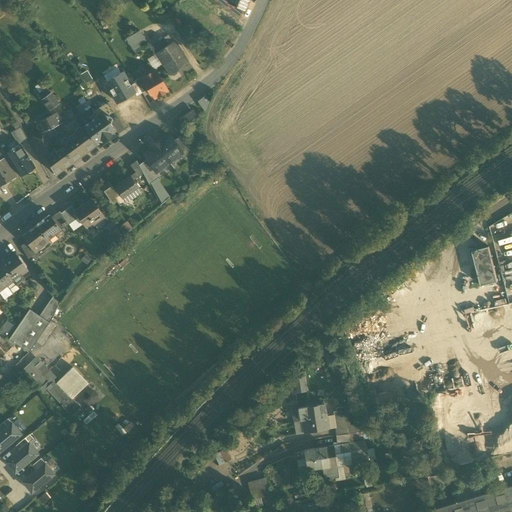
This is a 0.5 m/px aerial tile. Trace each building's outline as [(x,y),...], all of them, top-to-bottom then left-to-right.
[(231,10),(233,5),(228,2),(228,0),(221,0),(220,2),(231,10)] [(244,10),(248,0),(228,0),(228,2),(233,5),(243,10),(244,10)] [(231,10),(240,17),(243,10),(233,5),(231,10)] [(110,12),(99,16),(102,26),(113,23),(110,12)] [(222,14),(208,30),(220,41),(235,24),(222,14)] [(126,39),(134,51),(147,43),(139,30),(126,39)] [(168,35),(164,38),(168,45),(173,42),(168,35)] [(163,65),(171,76),(188,62),(175,41),(173,42),(168,45),(164,38),(151,47),(155,54),(162,64),(163,65)] [(154,70),(162,64),(155,54),(147,60),(154,70)] [(107,82),(121,73),(118,67),(103,76),(107,82)] [(148,89),(154,99),(158,97),(159,97),(159,96),(164,93),(164,94),(165,93),(168,91),(156,70),(154,71),(153,71),(152,71),(153,72),(144,77),(144,76),(143,77),(143,78),(141,79),(140,79),(147,90),(148,89)] [(107,82),(105,83),(117,103),(134,93),(130,86),(122,72),(121,73),(107,82)] [(135,83),(142,93),(147,90),(140,79),(141,79),(140,77),(134,81),(135,83)] [(42,82),(35,87),(39,94),(46,88),(42,82)] [(142,93),(135,83),(130,86),(134,93),(137,97),(142,94),(142,93)] [(38,94),(42,99),(51,92),(47,88),(46,88),(39,94),(38,94)] [(41,100),(49,110),(59,103),(51,92),(42,99),(41,100)] [(206,95),(197,102),(205,113),(211,101),(206,95)] [(90,118),(91,120),(95,118),(102,120),(103,115),(108,117),(109,115),(114,112),(109,102),(93,111),(91,117),(90,118)] [(70,109),(66,111),(70,118),(74,116),(70,109)] [(57,114),(61,123),(70,118),(66,111),(65,110),(57,114)] [(193,110),(178,120),(183,127),(198,116),(193,110)] [(36,122),(41,132),(52,127),(61,123),(57,114),(56,113),(51,115),(50,112),(41,117),(42,120),(36,122)] [(91,120),(102,123),(103,119),(107,120),(108,117),(103,115),(102,120),(95,118),(91,120)] [(112,118),(108,117),(107,120),(103,119),(102,123),(113,128),(110,123),(112,118)] [(83,127),(96,145),(102,140),(111,134),(116,131),(113,128),(102,123),(91,120),(83,127)] [(56,175),(72,162),(63,149),(57,154),(49,140),(50,140),(49,138),(54,135),(56,133),(52,127),(41,132),(32,136),(56,175)] [(64,148),(63,149),(72,162),(96,145),(83,127),(61,143),(64,148)] [(11,133),(18,145),(20,144),(27,140),(20,128),(11,133)] [(0,131),(0,146),(5,154),(8,152),(3,143),(7,141),(1,131),(0,131)] [(174,141),(182,152),(188,148),(180,136),(174,141)] [(164,138),(156,144),(170,163),(182,153),(182,152),(174,141),(170,137),(165,140),(164,138)] [(12,150),(8,152),(5,154),(7,157),(11,165),(12,164),(20,176),(27,172),(28,173),(30,173),(33,171),(34,169),(33,168),(34,167),(20,144),(18,145),(13,149),(13,148),(12,149),(12,150)] [(157,172),(170,163),(156,144),(148,150),(150,152),(144,156),(147,159),(156,172),(157,172)] [(0,186),(17,176),(6,158),(1,160),(0,161),(0,186)] [(147,159),(139,165),(143,173),(149,184),(158,178),(160,177),(157,172),(156,172),(147,159)] [(138,176),(143,173),(139,165),(136,161),(130,165),(138,176)] [(115,187),(116,188),(120,194),(124,200),(130,195),(131,198),(141,191),(131,176),(115,187)] [(149,184),(153,193),(163,186),(158,178),(149,184)] [(115,197),(120,194),(116,188),(114,189),(109,182),(101,188),(112,203),(117,200),(115,197)] [(170,197),(163,186),(153,193),(160,205),(170,197)] [(83,224),(85,227),(92,222),(91,221),(102,214),(92,200),(75,211),(75,212),(79,217),(83,224)] [(72,206),(60,213),(66,221),(68,225),(69,224),(79,217),(75,212),(75,211),(72,206)] [(59,212),(54,215),(60,225),(66,221),(60,213),(59,212)] [(91,221),(92,222),(94,225),(105,218),(102,214),(91,221)] [(49,215),(37,225),(48,239),(54,234),(54,235),(55,234),(56,236),(60,233),(59,231),(60,230),(51,217),(49,215)] [(68,225),(66,221),(60,225),(54,215),(51,217),(60,230),(68,225)] [(79,217),(69,224),(73,231),(83,224),(79,217)] [(122,233),(124,235),(133,229),(127,221),(118,227),(122,233)] [(51,244),(48,239),(37,225),(22,236),(28,244),(35,252),(36,252),(41,248),(43,250),(51,244)] [(115,238),(122,233),(118,227),(118,226),(111,231),(115,238)] [(22,249),(28,259),(36,253),(36,252),(35,252),(28,244),(22,249)] [(489,244),(474,248),(470,249),(473,261),(474,265),(476,264),(482,286),(498,282),(489,244)] [(15,253),(1,264),(16,285),(24,278),(21,274),(27,270),(15,253)] [(92,259),(85,254),(81,260),(87,265),(92,259)] [(0,290),(7,285),(9,289),(16,285),(1,264),(0,264),(0,290)] [(13,293),(9,289),(7,285),(0,290),(0,292),(4,298),(5,299),(13,293)] [(9,289),(13,293),(19,289),(16,285),(9,289)] [(39,316),(49,323),(53,318),(58,306),(52,297),(39,316)] [(15,343),(29,353),(49,323),(39,316),(29,309),(17,327),(9,339),(10,340),(15,343)] [(0,333),(9,339),(17,327),(7,320),(0,330),(0,333)] [(50,321),(36,342),(41,345),(55,325),(50,321)] [(37,356),(30,362),(48,380),(51,383),(53,381),(57,377),(37,356)] [(41,387),(48,380),(30,362),(23,369),(41,387)] [(73,367),(56,383),(68,396),(72,400),(73,398),(89,383),(73,367)] [(304,376),(293,378),(296,394),(307,392),(304,376)] [(47,390),(45,389),(51,383),(48,380),(41,387),(39,389),(43,393),(47,390)] [(60,404),(68,396),(56,383),(53,381),(51,383),(45,389),(47,390),(60,404)] [(94,390),(87,390),(82,395),(82,401),(86,406),(94,406),(98,401),(98,395),(94,390)] [(81,407),(73,398),(72,400),(68,396),(60,404),(72,416),(81,407)] [(142,414),(130,401),(126,404),(138,417),(142,414)] [(300,421),(302,421),(326,416),(326,413),(324,404),(317,405),(317,407),(308,408),(307,407),(298,409),(300,421)] [(333,412),(334,420),(346,418),(345,407),(336,408),(336,412),(333,412)] [(97,415),(93,411),(83,421),(87,425),(97,415)] [(334,420),(333,412),(326,413),(326,416),(329,429),(335,428),(334,420)] [(329,429),(326,416),(302,421),(304,433),(329,429)] [(346,421),(346,418),(334,420),(335,428),(347,426),(346,421)] [(0,425),(0,433),(12,423),(8,419),(0,425)] [(133,420),(124,428),(127,432),(136,424),(133,420)] [(350,425),(350,420),(346,421),(347,426),(348,434),(361,432),(357,424),(350,425)] [(300,421),(295,422),(294,422),(296,435),(304,433),(302,421),(300,421)] [(0,433),(0,451),(21,434),(12,423),(0,433)] [(127,433),(118,424),(115,427),(123,436),(127,433)] [(336,436),(348,434),(347,426),(335,428),(336,436)] [(348,434),(336,436),(337,442),(371,438),(370,431),(348,434)] [(16,446),(19,451),(29,443),(33,439),(29,435),(16,446)] [(348,443),(349,446),(349,451),(353,451),(366,449),(365,440),(348,443)] [(333,442),(318,444),(321,464),(322,463),(323,470),(326,470),(327,474),(335,473),(334,469),(337,468),(337,467),(335,454),(333,445),(333,442)] [(19,451),(6,462),(15,472),(38,454),(29,443),(19,451)] [(79,449),(74,443),(69,448),(74,454),(79,449)] [(307,466),(321,464),(318,444),(304,446),(305,454),(307,466)] [(214,455),(219,465),(231,460),(226,449),(214,455)] [(353,451),(355,463),(368,460),(367,450),(366,449),(353,451)] [(367,450),(368,460),(376,459),(374,449),(367,450)] [(335,454),(337,467),(343,466),(352,465),(352,463),(355,463),(353,451),(349,451),(340,453),(335,454)] [(305,454),(302,454),(297,455),(299,467),(307,466),(305,454)] [(45,463),(54,474),(60,469),(51,458),(45,463)] [(32,466),(36,471),(45,463),(41,459),(32,466)] [(36,471),(23,482),(31,493),(54,474),(45,463),(36,471)] [(339,478),(335,479),(335,481),(345,480),(343,466),(337,467),(337,468),(339,478)] [(326,470),(323,470),(325,480),(335,479),(339,478),(337,468),(334,469),(335,473),(327,474),(326,470)] [(371,475),(363,477),(366,488),(373,486),(371,475)] [(247,483),(252,500),(270,495),(265,478),(247,483)] [(511,511),(511,485),(498,490),(465,500),(430,510),(430,511),(511,511)] [(46,492),(38,498),(43,504),(51,498),(46,492)]
